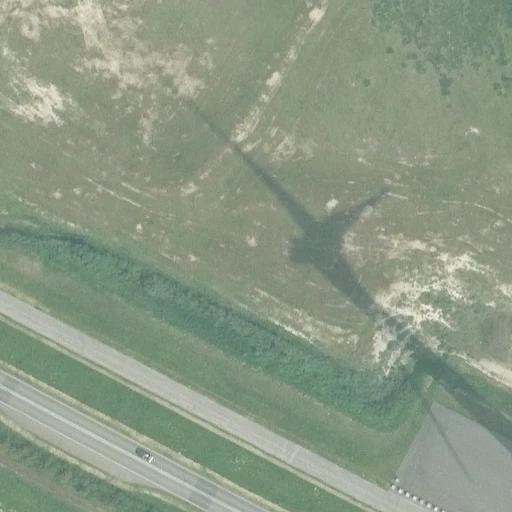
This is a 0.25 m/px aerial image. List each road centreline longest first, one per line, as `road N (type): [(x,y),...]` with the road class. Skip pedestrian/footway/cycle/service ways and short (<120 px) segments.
road 1 (unclassified): [(412,511),(0,301)]
road 2 (primary): [(237,511),(0,387)]
